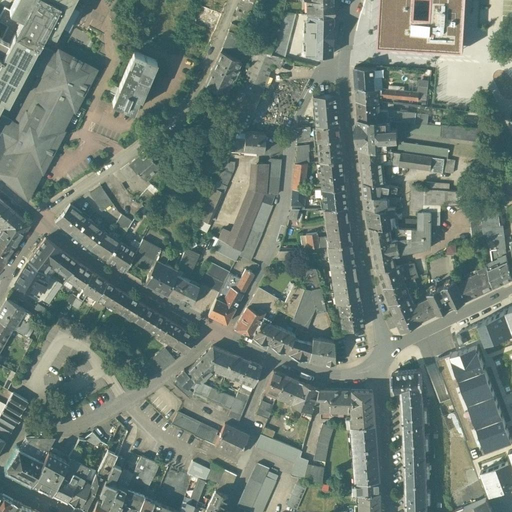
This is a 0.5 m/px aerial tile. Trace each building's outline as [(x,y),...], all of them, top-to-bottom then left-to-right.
[(15,0),(11,9),(24,16),(16,31),(38,43),(38,45),(47,29),(56,33),(71,3),(72,0),(15,0)] [(240,0),(238,7),(244,9),(241,16),(250,19),(255,8),(252,7),(254,0),(240,0)] [(331,0),(306,0),(307,14),(312,14),(332,16),(331,0)] [(460,49),(462,0),(384,0),(381,39),(460,49)] [(24,16),(11,9),(6,7),(2,14),(1,14),(0,16),(0,20),(9,25),(3,37),(11,41),(3,56),(0,54),(0,104),(3,98),(8,101),(26,66),(38,45),(38,43),(16,31),(24,16)] [(281,18),(274,46),(271,54),(276,56),(283,58),(294,13),(283,12),(281,18)] [(247,29),(231,23),(229,30),(244,35),(247,29)] [(244,35),(229,30),(222,45),(238,53),(243,43),(249,46),(253,39),(244,35)] [(0,54),(3,56),(11,41),(3,37),(0,36),(0,54)] [(259,41),(223,129),(226,129),(245,131),(272,66),(276,56),(271,54),(274,46),(259,41)] [(38,45),(26,66),(46,76),(20,125),(0,114),(0,174),(27,198),(42,170),(57,141),(95,69),(60,50),(58,55),(38,45)] [(241,60),(220,50),(204,84),(225,94),(241,60)] [(156,60),(134,51),(117,91),(113,102),(133,110),(136,103),(139,97),(141,97),(156,60)] [(283,58),(276,56),(272,66),(279,69),(283,58)] [(363,67),(355,67),(356,87),(375,88),(373,67),(363,67)] [(429,82),(420,81),(419,89),(428,90),(429,82)] [(375,88),(356,87),(357,100),(378,101),(378,96),(381,97),(382,95),(382,89),(382,88),(375,88)] [(419,92),(382,88),(382,89),(382,95),(398,97),(398,98),(419,100),(419,92)] [(335,93),(313,96),(315,125),(338,123),(335,93)] [(378,101),(357,100),(358,118),(379,118),(379,111),(379,101),(378,101)] [(416,113),(389,110),(388,111),(379,111),(379,118),(415,122),(416,113)] [(428,114),(416,113),(415,122),(427,123),(428,114)] [(386,119),(358,118),(358,120),(358,124),(356,124),(357,142),(360,142),(360,147),(388,150),(388,139),(398,138),(397,128),(387,129),(386,121),(386,119)] [(426,124),(412,122),(411,132),(440,135),(441,125),(427,123),(426,123),(426,124)] [(338,123),(315,125),(317,140),(339,138),(338,123)] [(483,129),(441,125),(440,135),(440,136),(482,141),(483,129)] [(245,131),(226,129),(225,148),(263,151),(265,133),(245,131)] [(299,134),(297,134),(298,142),(310,141),(309,133),(299,134)] [(339,138),(317,140),(319,161),(341,159),(339,138)] [(449,149),(399,142),(398,151),(401,152),(433,156),(445,158),(447,158),(449,149)] [(308,144),(296,145),(297,151),(296,151),(296,156),(295,156),(296,163),(306,162),(309,162),(308,149),(309,149),(308,144)] [(393,151),(360,147),(361,160),(363,177),(363,182),(385,185),(385,179),(383,160),(387,160),(387,158),(392,159),(393,151)] [(161,166),(145,150),(129,163),(145,178),(161,166)] [(398,151),(393,151),(392,159),(391,164),(399,165),(401,152),(398,151)] [(433,156),(401,152),(399,165),(431,170),(433,156)] [(445,158),(433,156),(431,170),(443,171),(445,158)] [(280,158),(270,158),(269,163),(268,163),(268,164),(267,171),(265,191),(274,194),(276,194),(280,158)] [(447,158),(445,158),(443,171),(453,173),(455,159),(447,158)] [(341,159),(319,161),(320,171),(317,171),(318,181),(321,181),(322,189),(344,188),(341,159)] [(248,186),(230,230),(225,227),(219,238),(241,250),(246,239),(236,235),(253,193),(255,187),(256,170),(256,163),(268,164),(268,163),(269,163),(250,161),(248,186)] [(296,163),(294,164),(292,189),(304,189),(306,162),(296,163)] [(480,163),(469,162),(466,191),(477,192),(480,163)] [(136,172),(129,163),(125,167),(132,175),(136,172)] [(125,167),(120,171),(127,179),(132,175),(125,167)] [(234,168),(222,167),(216,181),(224,184),(226,185),(234,168)] [(267,171),(256,170),(255,187),(253,193),(263,197),(265,191),(267,171)] [(216,181),(206,203),(214,207),(224,184),(216,181)] [(450,183),(427,181),(426,188),(429,188),(449,190),(450,183)] [(385,185),(363,182),(365,194),(383,197),(384,194),(381,194),(381,190),(384,191),(397,193),(398,186),(385,185)] [(159,191),(151,184),(147,188),(155,196),(159,191)] [(425,187),(412,184),(411,210),(418,210),(424,210),(424,204),(425,187)] [(113,203),(100,185),(90,192),(102,210),(113,203)] [(449,190),(429,188),(426,188),(425,187),(424,204),(445,205),(469,205),(469,204),(480,203),(479,192),(477,192),(466,191),(449,190)] [(155,196),(147,188),(143,192),(151,200),(155,196)] [(344,188),(322,189),(323,208),(346,207),(344,188)] [(265,191),(263,197),(261,201),(271,204),(274,194),(265,191)] [(253,193),(236,235),(246,239),(261,201),(263,197),(253,193)] [(383,197),(365,194),(367,208),(386,209),(386,207),(387,207),(387,197),(383,197)] [(302,196),(292,196),(291,209),(298,209),(301,209),(302,196)] [(246,239),(241,250),(239,255),(250,260),(272,205),(271,204),(261,201),(246,239)] [(87,217),(70,203),(56,221),(74,235),(87,217)] [(206,203),(199,219),(208,222),(214,207),(206,203)] [(30,224),(6,204),(0,211),(0,225),(3,227),(0,231),(0,237),(15,246),(30,224)] [(346,207),(323,208),(323,209),(325,208),(326,215),(324,215),(325,223),(327,223),(328,230),(326,230),(327,238),(329,238),(330,245),(351,242),(346,207)] [(386,209),(367,208),(369,226),(395,227),(395,207),(387,207),(386,207),(386,209)] [(480,208),(469,210),(471,227),(482,225),(481,211),(480,208)] [(298,209),(291,209),(288,218),(296,220),(298,209)] [(395,227),(369,226),(375,258),(377,263),(378,269),(396,265),(395,260),(394,255),(400,254),(400,252),(431,247),(431,223),(440,224),(440,210),(424,210),(418,210),(418,228),(395,227)] [(498,212),(481,211),(482,225),(500,226),(498,212)] [(132,220),(122,214),(115,224),(126,230),(132,220)] [(103,230),(87,217),(74,235),(90,248),(103,230)] [(500,226),(482,225),(483,231),(484,240),(484,241),(495,237),(504,236),(503,226),(500,226)] [(103,230),(90,248),(108,259),(119,240),(103,230)] [(483,231),(472,232),(473,244),(484,240),(483,231)] [(316,232),(306,233),(308,247),(326,245),(326,236),(317,238),(316,232)] [(497,248),(490,249),(492,261),(487,263),(487,264),(493,287),(511,277),(511,275),(509,263),(507,255),(506,251),(505,248),(506,248),(505,236),(504,236),(495,237),(497,248)] [(0,268),(15,246),(0,237),(0,268)] [(47,238),(46,237),(28,260),(45,271),(49,266),(66,278),(68,276),(78,262),(47,238)] [(241,250),(219,238),(214,248),(236,260),(239,255),(241,250)] [(150,270),(162,249),(142,239),(136,250),(131,260),(150,270)] [(136,250),(119,240),(108,259),(125,271),(131,260),(136,250)] [(330,245),(327,245),(330,269),(354,265),(351,242),(330,245)] [(448,242),(449,252),(460,251),(460,242),(448,242)] [(198,285),(181,276),(183,269),(190,273),(199,254),(186,248),(177,268),(166,293),(190,305),(198,285)] [(162,249),(150,270),(144,282),(158,289),(157,289),(166,293),(177,268),(166,263),(170,253),(162,249)] [(305,251),(279,251),(274,259),(304,260),(305,251)] [(45,273),(27,261),(14,283),(33,294),(34,292),(36,293),(39,287),(42,289),(45,284),(42,282),(44,278),(42,277),(45,273)] [(229,272),(208,261),(203,271),(223,282),(228,273),(229,272)] [(93,272),(78,262),(68,276),(83,286),(93,272)] [(396,265),(378,269),(384,286),(414,278),(419,276),(414,262),(396,265)] [(479,271),(458,281),(466,300),(493,287),(487,264),(477,269),(479,271)] [(354,265),(330,269),(335,302),(338,302),(359,298),(354,265)] [(315,267),(302,268),(306,283),(319,281),(315,267)] [(239,278),(228,273),(223,282),(222,283),(222,284),(217,295),(216,297),(208,314),(226,323),(243,294),(242,294),(254,274),(245,269),(241,277),(239,278)] [(223,282),(203,271),(198,285),(217,295),(222,284),(222,283),(223,282)] [(108,282),(93,272),(83,286),(98,296),(108,282)] [(414,278),(384,286),(390,304),(410,295),(407,286),(416,283),(414,278)] [(456,278),(427,292),(430,297),(438,313),(466,300),(458,281),(456,278)] [(98,296),(97,298),(106,304),(117,288),(108,282),(98,296)] [(293,283),(284,301),(283,300),(278,309),(293,317),(294,316),(302,294),(304,289),(293,283)] [(274,295),(258,286),(247,305),(263,315),(274,295)] [(141,303),(117,288),(106,304),(132,319),(141,303)] [(320,288),(312,290),(315,306),(317,313),(326,311),(320,288)] [(309,295),(302,294),(294,316),(303,319),(301,329),(306,331),(315,306),(312,290),(308,289),(309,295)] [(283,300),(274,295),(263,315),(272,320),(278,309),(283,300)] [(421,321),(414,305),(410,295),(390,304),(402,331),(422,321),(421,321)] [(414,305),(421,321),(438,313),(430,297),(414,305)] [(22,307),(6,298),(0,307),(0,319),(12,327),(14,328),(24,309),(30,312),(31,310),(23,305),(22,307)] [(359,298),(338,302),(342,329),(364,326),(359,298)] [(170,320),(141,303),(132,319),(131,320),(138,325),(140,323),(161,335),(170,320)] [(263,315),(247,305),(235,327),(251,337),(263,315)] [(465,438),(487,494),(491,493),(511,484),(511,306),(448,332),(455,348),(434,356),(467,438),(465,438)] [(24,309),(14,328),(24,334),(35,315),(30,312),(24,309)] [(293,317),(278,309),(272,320),(263,315),(251,337),(287,353),(294,334),(297,327),(290,324),(293,317)] [(306,331),(301,329),(303,319),(294,316),(293,317),(290,324),(297,327),(298,328),(297,332),(300,333),(299,336),(299,340),(306,341),(308,332),(306,331)] [(12,327),(0,319),(0,352),(3,348),(1,346),(12,327)] [(196,336),(170,320),(161,335),(159,337),(185,353),(196,336)] [(294,334),(287,353),(309,360),(312,343),(306,341),(299,340),(299,336),(294,334)] [(109,339),(101,335),(96,343),(104,348),(109,339)] [(333,341),(313,337),(312,343),(309,360),(310,360),(335,364),(333,341)] [(232,353),(212,345),(186,371),(195,379),(199,381),(201,382),(214,369),(225,374),(232,353)] [(166,349),(148,362),(159,371),(174,359),(166,349)] [(26,351),(16,370),(22,373),(32,354),(26,351)] [(261,365),(232,353),(225,374),(253,385),(261,365)] [(148,362),(145,360),(144,359),(139,364),(151,377),(159,371),(148,362)] [(186,371),(184,369),(175,377),(185,386),(188,388),(193,381),(195,379),(186,371)] [(394,386),(422,384),(421,369),(393,372),(394,386)] [(285,375),(273,370),(265,391),(276,396),(285,375)] [(318,388),(285,375),(276,396),(290,401),(289,403),(304,409),(302,415),(310,419),(314,403),(318,388)] [(199,381),(197,384),(193,392),(199,394),(204,384),(199,381)] [(204,384),(199,394),(205,397),(211,386),(204,384)] [(422,384),(394,386),(394,390),(400,390),(401,390),(402,402),(423,401),(422,398),(427,397),(425,387),(422,387),(422,384)] [(185,386),(181,390),(188,397),(192,391),(188,388),(185,386)] [(217,389),(211,386),(205,397),(212,400),(217,389)] [(251,391),(240,386),(238,392),(249,396),(251,391)] [(351,389),(318,388),(314,403),(320,404),(319,411),(350,411),(351,389)] [(223,392),(217,389),(212,400),(218,403),(223,392)] [(371,389),(351,389),(350,411),(351,417),(346,418),(346,426),(350,426),(374,423),(371,389)] [(0,426),(9,431),(27,400),(13,391),(5,404),(0,413),(0,426)] [(229,395),(223,392),(218,403),(224,406),(229,395)] [(249,396),(238,392),(235,398),(246,402),(249,396)] [(229,395),(224,406),(231,409),(233,404),(235,398),(229,395)] [(246,402),(235,398),(233,404),(244,408),(246,402)] [(272,405),(261,401),(258,407),(270,412),(272,405)] [(423,401),(402,402),(403,419),(403,424),(404,424),(405,443),(425,442),(423,401)] [(244,408),(233,404),(231,409),(230,410),(241,414),(244,408)] [(241,414),(230,410),(228,416),(239,420),(241,414)] [(177,412),(172,423),(177,425),(183,415),(177,412)] [(183,415),(177,425),(183,428),(189,418),(183,415)] [(194,420),(189,418),(183,428),(189,431),(194,420)] [(194,420),(189,431),(195,434),(200,423),(194,420)] [(109,421),(92,431),(101,440),(104,442),(107,443),(110,437),(112,438),(117,428),(109,421)] [(195,434),(194,435),(200,437),(205,426),(200,423),(195,434)] [(248,434),(224,423),(215,444),(238,455),(248,434)] [(322,423),(319,435),(316,449),(314,459),(325,461),(329,441),(333,427),(322,423)] [(374,423),(350,426),(352,449),(376,447),(374,423)] [(0,445),(9,431),(0,426),(0,445)] [(211,428),(205,426),(200,437),(205,440),(211,428)] [(217,431),(211,428),(205,440),(212,443),(217,431)] [(101,440),(92,431),(84,438),(96,444),(101,440)] [(308,460),(299,456),(301,450),(260,433),(255,445),(295,462),(292,476),(303,478),(307,464),(308,460)] [(55,437),(26,437),(18,449),(42,461),(50,446),(55,437)] [(101,440),(96,444),(93,447),(98,449),(100,446),(102,447),(104,442),(101,440)] [(425,442),(405,443),(405,460),(404,460),(405,466),(406,483),(426,482),(425,442)] [(42,461),(41,463),(41,464),(32,481),(52,491),(69,458),(67,457),(68,455),(50,446),(42,461)] [(376,447),(352,449),(354,482),(379,480),(376,447)] [(117,453),(107,448),(104,454),(107,456),(104,461),(103,463),(105,464),(109,456),(114,459),(117,453)] [(18,449),(7,465),(6,467),(7,468),(32,481),(41,464),(41,463),(42,461),(18,449)] [(124,458),(117,454),(114,459),(113,462),(120,465),(124,458)] [(159,462),(141,455),(133,472),(127,485),(133,488),(132,489),(144,493),(146,488),(159,462)] [(91,482),(80,504),(91,509),(106,476),(113,462),(114,459),(109,456),(105,464),(101,473),(98,472),(99,469),(100,469),(103,463),(104,461),(102,460),(96,471),(91,482)] [(84,464),(70,457),(69,458),(52,491),(67,498),(76,481),(80,483),(85,475),(89,467),(88,467),(88,466),(90,463),(85,461),(84,464)] [(325,461),(314,459),(312,465),(324,468),(325,461)] [(210,468),(193,460),(187,473),(199,477),(205,480),(206,477),(209,471),(210,468)] [(90,463),(88,466),(88,467),(89,467),(85,475),(88,476),(90,477),(95,467),(91,465),(92,464),(90,462),(90,463)] [(106,476),(91,509),(97,511),(103,511),(116,484),(108,481),(109,479),(111,480),(114,479),(120,465),(113,462),(106,476)] [(224,468),(212,462),(210,468),(209,471),(221,476),(224,468)] [(258,462),(251,478),(262,483),(267,470),(269,467),(258,462)] [(312,465),(307,464),(303,478),(322,482),(324,468),(312,465)] [(116,484),(103,511),(117,511),(122,501),(121,500),(126,487),(127,485),(133,472),(123,468),(118,481),(116,484)] [(262,483),(250,509),(255,511),(261,511),(278,475),(267,470),(262,483)] [(209,471),(206,477),(218,482),(221,476),(209,471)] [(80,483),(76,481),(67,498),(80,504),(91,482),(86,480),(88,476),(85,475),(80,483)] [(199,477),(195,486),(190,497),(192,498),(190,502),(196,504),(205,480),(199,477)] [(251,478),(239,506),(250,509),(262,483),(251,478)] [(298,478),(286,504),(297,508),(308,483),(298,478)] [(479,479),(450,497),(451,502),(454,510),(464,506),(486,497),(479,479)] [(354,482),(351,482),(351,485),(354,485),(355,493),(358,493),(379,491),(379,480),(354,482)] [(427,511),(426,482),(406,483),(406,500),(406,505),(406,511),(427,511)] [(126,487),(121,500),(122,501),(117,511),(132,511),(133,509),(137,511),(144,493),(132,489),(126,487)] [(144,493),(137,511),(133,509),(132,511),(148,511),(154,500),(149,498),(152,491),(146,488),(144,493)] [(206,508),(204,511),(218,511),(227,495),(215,489),(206,508)] [(378,511),(379,491),(358,493),(357,511),(378,511)] [(0,511),(5,511),(13,500),(1,493),(0,494),(0,511)] [(493,511),(487,497),(464,506),(466,511),(493,511)] [(5,511),(15,511),(21,503),(13,500),(5,511)] [(178,511),(179,511),(154,500),(148,511),(178,511)] [(184,509),(180,508),(179,511),(178,511),(191,511),(194,504),(196,505),(196,504),(190,502),(187,501),(184,509)] [(41,511),(34,508),(21,503),(15,511),(41,511)]
